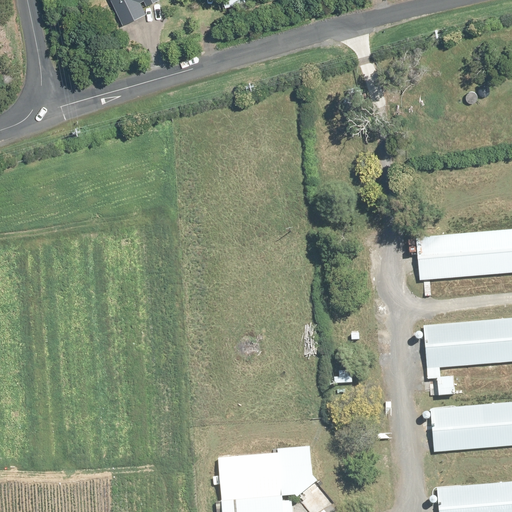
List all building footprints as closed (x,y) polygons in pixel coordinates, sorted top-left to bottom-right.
[(110,0),(116,12),(122,26),(145,16),(139,2),(143,0),(144,0),(147,5),(158,0),(110,0)] [(244,0),(222,0),(224,8),(245,3),(244,0)] [(511,232),(413,241),(417,284),(511,275),(511,232)] [(511,319),(417,327),(420,369),(511,362),(511,319)] [(450,380),(438,380),(438,396),(450,396),(450,380)] [(511,405),(423,413),(426,456),(511,448),(511,405)] [(511,511),(511,486),(430,493),(431,511),(511,511)] [(278,511),(276,498),(214,506),(215,511),(278,511)]
